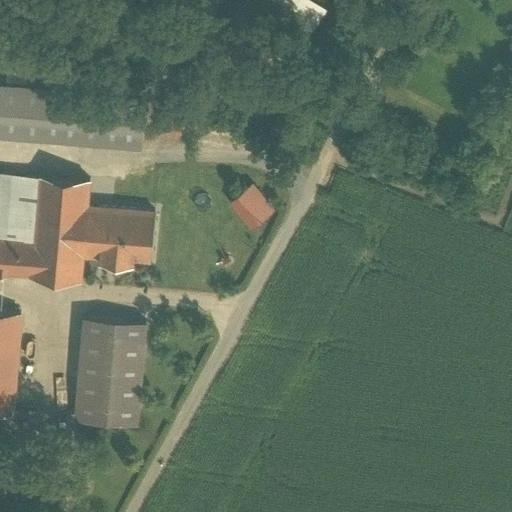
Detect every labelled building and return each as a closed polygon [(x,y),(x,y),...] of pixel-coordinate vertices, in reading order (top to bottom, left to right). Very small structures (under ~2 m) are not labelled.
[(246,0),(309,38),(326,10),(308,0),(246,0)] [(146,97),(0,83),(0,131),(142,144),(146,97)] [(91,178),(0,169),(0,270),(32,274),(82,278),(89,203),(91,178)] [(235,200),(256,229),(280,211),(258,182),(235,200)] [(127,206),(89,203),(84,254),(101,255),(101,258),(134,261),(134,258),(151,260),(156,209),(155,209),(156,198),(128,195),(127,206)] [(22,310),(0,308),(0,413),(12,415),(22,310)] [(147,320),(86,315),(77,419),(138,424),(147,320)] [(52,464),(12,461),(9,497),(49,501),(52,464)]
